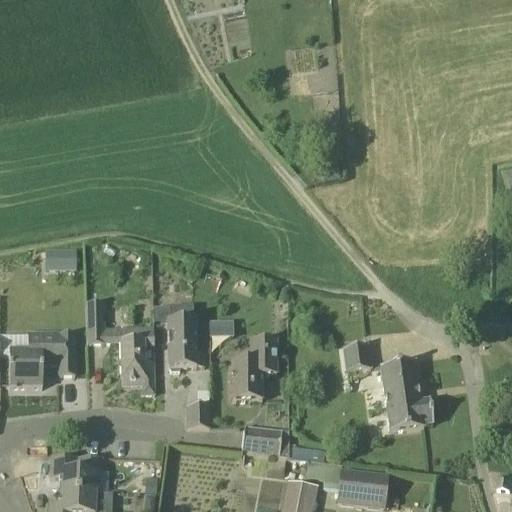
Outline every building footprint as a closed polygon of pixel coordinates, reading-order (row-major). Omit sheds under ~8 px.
[(75,253),(63,253),(63,272),(75,272),(75,253)] [(140,399),(154,398),(152,333),(103,334),(102,307),(85,308),(86,349),(103,348),(119,347),(120,392),(140,392),(140,399)] [(237,339),(236,323),(211,324),(212,340),(237,339)] [(194,324),(166,325),(168,373),(170,377),(179,376),(180,373),(196,372),(194,324)] [(27,355),(8,356),(8,392),(41,392),(41,370),(58,370),(58,380),(74,380),(74,338),(27,338),(27,355)] [(250,366),(231,366),(231,405),(261,405),(261,379),(276,379),(275,345),(249,345),(250,366)] [(366,349),(342,353),(346,377),(370,373),(366,349)] [(389,437),(423,432),(422,430),(432,428),(429,404),(419,405),(413,366),(379,371),(389,437)] [(185,409),(185,422),(185,433),(209,433),(209,392),(197,392),(197,409),(185,409)] [(278,462),(281,435),(244,431),(240,458),(278,462)] [(95,475),(101,475),(101,463),(50,461),(50,482),(59,483),(59,495),(94,497),(95,475)] [(339,477),(335,508),(373,511),(383,511),(386,482),(339,477)] [(497,493),(497,494),(509,495),(509,494),(510,484),(510,483),(507,481),(507,480),(506,480),(502,480),(502,479),(501,479),(501,480),(499,482),(498,482),(498,483),(497,493)] [(155,497),(155,485),(143,484),(143,496),(155,497)] [(317,511),(320,487),(287,484),(284,511),(317,511)] [(109,511),(110,497),(94,497),(59,495),(58,508),(49,508),(48,511),(109,511)] [(143,511),(153,511),(155,500),(145,499),(143,511)]
